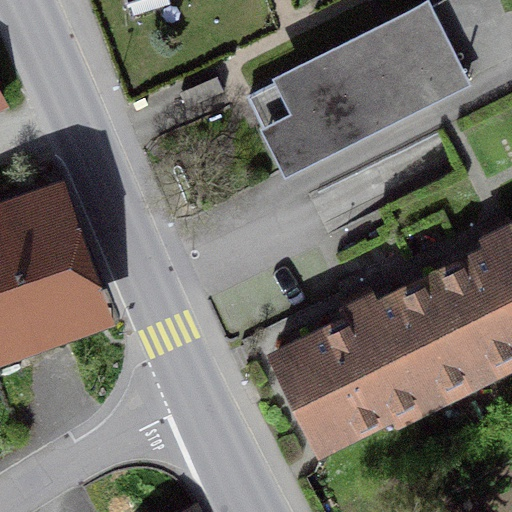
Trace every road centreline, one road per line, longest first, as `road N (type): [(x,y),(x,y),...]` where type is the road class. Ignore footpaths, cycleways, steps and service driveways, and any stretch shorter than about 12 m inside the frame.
road 1 (residential): [(511,72),(140,267)]
road 2 (tertiary): [(140,267),(19,0)]
road 3 (residential): [(0,503),(197,395)]
road 4 (tertiary): [(197,395),(140,267)]
road 5 (tertiary): [(252,511),(197,395)]
